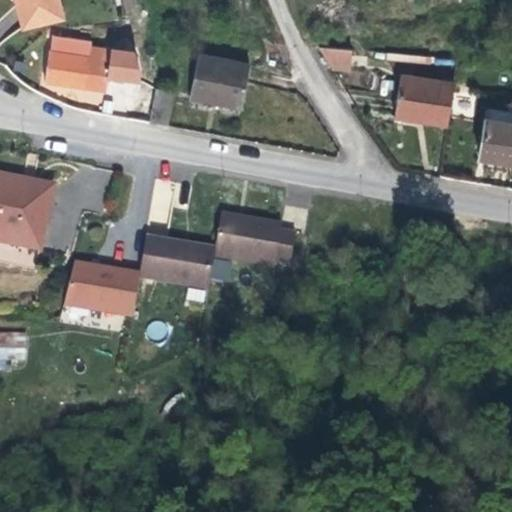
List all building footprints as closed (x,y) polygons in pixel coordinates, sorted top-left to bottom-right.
[(69,22),(63,0),(21,0),(22,3),(29,31),(69,22)] [(96,48),(58,40),(55,54),(94,62),(96,53),(96,48)] [(346,43),(313,40),(326,64),(344,65),(346,43)] [(417,50),(381,47),(380,52),(417,56),(417,50)] [(130,61),(96,53),(94,62),(55,54),(49,85),(102,95),(121,99),(130,61)] [(239,63),(187,54),(180,94),(216,101),(232,103),(239,63)] [(453,74),(399,68),(393,111),(424,116),(447,119),(453,74)] [(148,89),(141,119),(157,123),(163,92),(148,89)] [(511,146),(511,120),(486,117),(481,154),(510,159),(511,146)] [(0,243),(34,251),(49,190),(0,180),(0,243)] [(212,245),(212,250),(211,254),(274,265),(274,259),(291,262),(297,229),(280,226),(280,219),(260,216),(219,209),(212,245)] [(211,254),(212,250),(180,245),(181,239),(142,232),(136,271),(135,273),(205,285),(211,254)] [(196,242),(181,239),(180,245),(212,250),(212,245),(196,242)] [(230,280),(231,260),(213,260),(212,280),(230,280)] [(128,314),(136,271),(105,266),(76,261),(62,303),(128,314)] [(0,365),(27,366),(28,330),(0,329),(0,365)]
